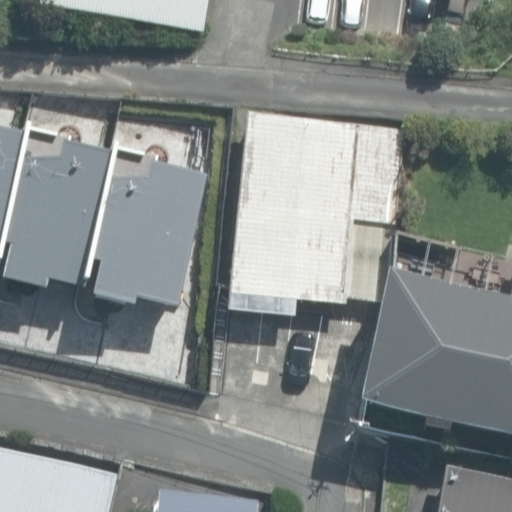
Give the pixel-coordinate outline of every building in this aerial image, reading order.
[(36,0),(35,8),(200,36),(205,0),(36,0)] [(394,227),(403,131),(243,117),(225,313),(291,320),(293,302),(342,306),(343,300),(376,303),(381,278),(386,279),(390,226),(394,227)] [(196,184),(0,138),(0,266),(8,269),(6,278),(36,285),(37,279),(95,292),(94,298),(125,305),(127,296),(169,305),(196,184)] [(381,278),(376,303),(353,407),(511,442),(511,283),(507,305),(386,279),(381,278)] [(181,371),(187,330),(157,326),(151,367),(181,371)] [(383,471),(436,476),(439,444),(386,438),(383,471)] [(0,511),(107,511),(116,475),(0,449),(0,511)] [(511,511),(511,483),(442,469),(432,511),(511,511)] [(149,511),(248,511),(249,509),(151,499),(149,511)]
